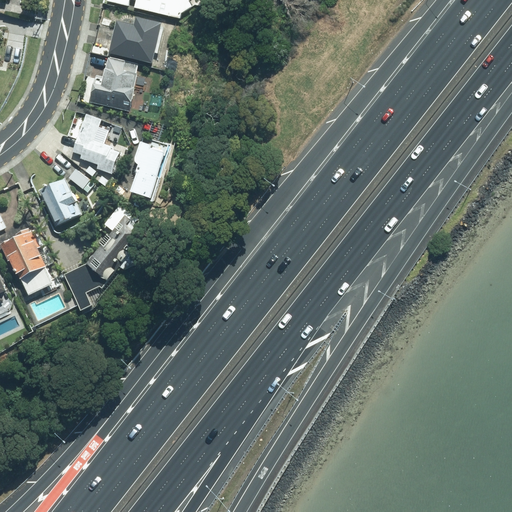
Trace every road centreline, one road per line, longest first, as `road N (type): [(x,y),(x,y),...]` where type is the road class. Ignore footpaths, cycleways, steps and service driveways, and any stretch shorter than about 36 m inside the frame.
road 1 (motorway): [(14,511),(210,291),(371,162)]
road 2 (motorway): [(97,511),(371,162)]
road 3 (motorway): [(511,43),(305,305)]
road 4 (motorway): [(305,305),(143,511)]
road 5 (motorway): [(305,305),(189,511)]
road 6 (motorway): [(371,162),(499,0)]
road 7 (secondary): [(0,150),(41,107),(68,0)]
